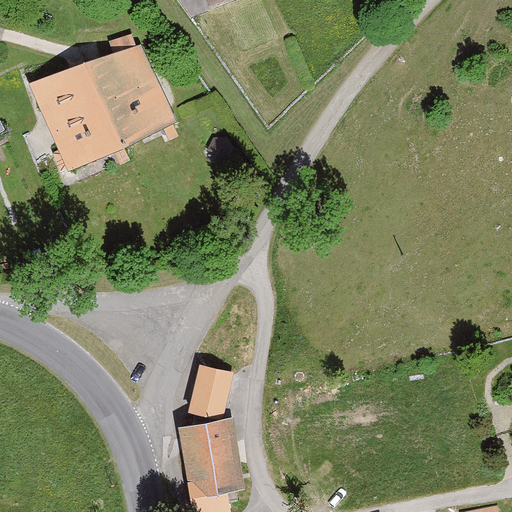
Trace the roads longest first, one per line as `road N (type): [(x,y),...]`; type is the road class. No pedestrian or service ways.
road 1 (unclassified): [(211,304),(384,47),(434,0)]
road 2 (unclassified): [(0,304),(211,304)]
road 3 (tertiary): [(0,324),(49,344),(93,379),(133,445)]
road 4 (unclassified): [(133,445),(211,304)]
